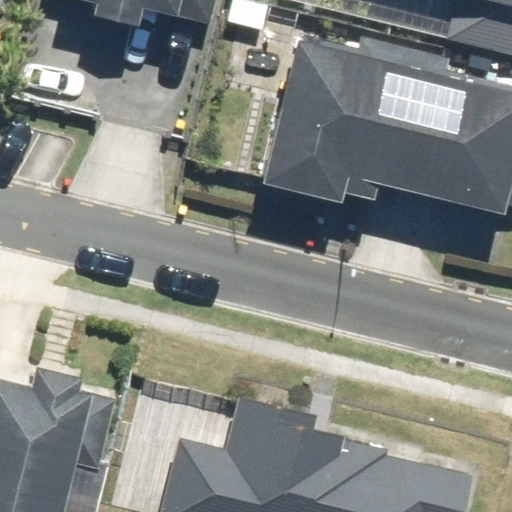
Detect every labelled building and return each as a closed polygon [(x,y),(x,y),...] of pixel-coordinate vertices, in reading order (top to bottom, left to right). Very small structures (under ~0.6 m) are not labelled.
[(95,0),(105,2),(103,13),(149,24),(152,6),(189,14),(191,0),(95,0)] [(511,0),(460,0),(451,38),(511,52),(511,0)] [(364,49),(306,34),(270,181),(350,201),(353,191),(382,198),(386,181),(511,212),(511,85),(451,70),(454,59),(366,37),(364,49)] [(0,511),(66,511),(97,385),(84,382),(87,370),(42,359),(38,378),(0,369),(0,511)] [(182,434),(162,511),(465,511),(467,504),(475,473),(389,452),(390,445),(348,435),(349,430),(317,422),(320,409),(242,390),(229,446),(182,434)]
